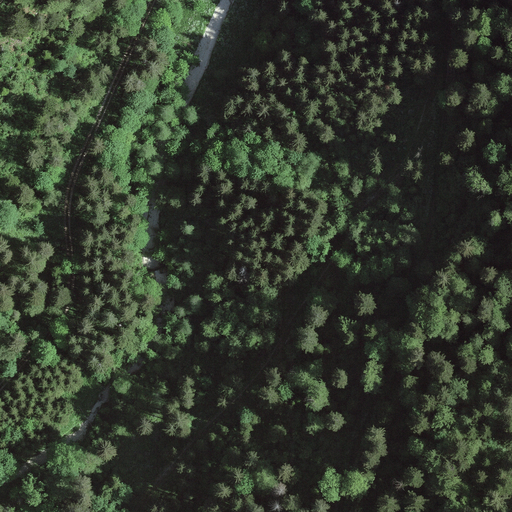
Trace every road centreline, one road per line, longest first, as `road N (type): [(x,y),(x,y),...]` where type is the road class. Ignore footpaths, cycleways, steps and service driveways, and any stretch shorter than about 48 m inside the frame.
road 1 (track): [(137,511),(272,359),(362,213),(405,161),(448,40)]
road 2 (track): [(450,0),(422,262),(341,511)]
road 3 (track): [(0,387),(70,299),(72,181),(153,0)]
